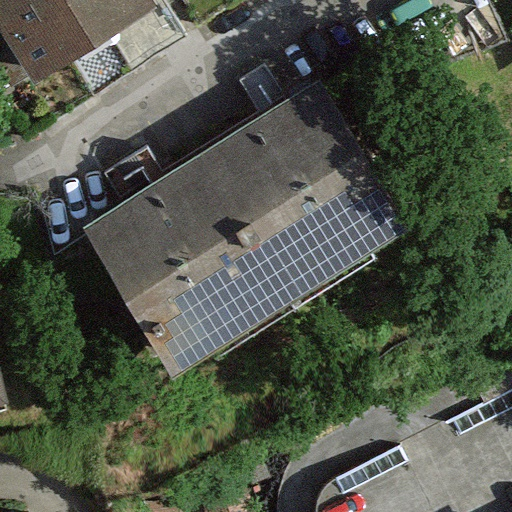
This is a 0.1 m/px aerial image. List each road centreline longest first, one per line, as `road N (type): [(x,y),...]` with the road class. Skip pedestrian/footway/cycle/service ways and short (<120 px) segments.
road 1 (motorway): [(0,218),(511,302)]
road 2 (residential): [(307,0),(204,50),(23,165),(0,169)]
